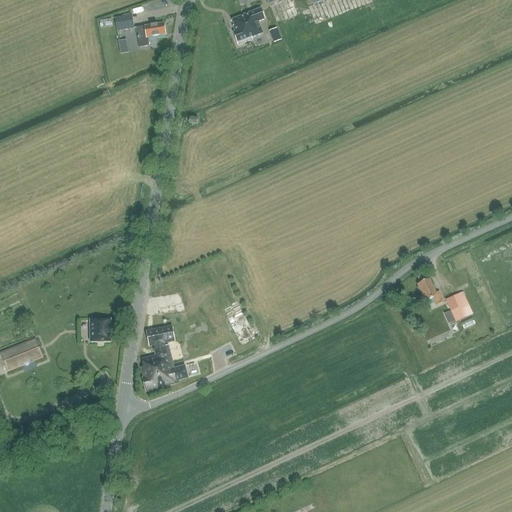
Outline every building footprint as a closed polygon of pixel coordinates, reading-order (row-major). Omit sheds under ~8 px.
[(158,0),(142,4),(144,10),(168,4),(166,0),(158,0)] [(233,33),(238,45),(252,40),(251,38),(262,34),(258,22),(265,20),(261,9),(232,20),(234,26),(233,27),(235,32),(233,33)] [(117,31),(134,28),(132,16),(115,18),(117,31)] [(139,48),(144,47),(149,46),(148,38),(165,35),(164,23),(136,28),(139,48)] [(436,293),(430,279),(417,285),(425,302),(433,299),(436,306),(444,302),(440,292),(436,293)] [(456,322),(473,315),(463,293),(446,300),(456,322)] [(196,307),(206,328),(218,323),(209,302),(196,307)] [(89,319),(89,326),(90,343),(112,343),(112,319),(89,319)] [(171,326),(147,332),(146,332),(149,347),(157,345),(158,349),(154,350),(155,357),(142,360),(144,368),(141,368),(143,378),(142,379),(145,392),(178,384),(177,381),(187,378),(184,366),(174,369),(168,346),(165,346),(164,344),(175,341),(171,326)] [(246,332),(233,336),(235,343),(248,339),(246,332)] [(43,359),(36,339),(0,352),(0,353),(8,373),(43,359)] [(186,355),(196,352),(194,346),(184,349),(186,355)]
